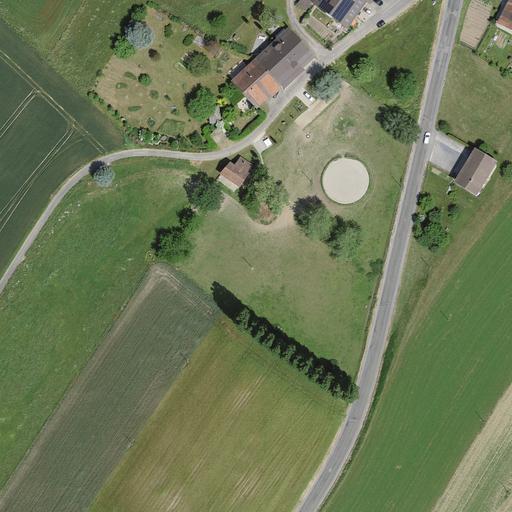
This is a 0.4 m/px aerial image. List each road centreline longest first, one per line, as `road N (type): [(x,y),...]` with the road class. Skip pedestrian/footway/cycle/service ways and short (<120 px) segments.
road 1 (tertiary): [(302,511),(328,474),(358,394),(455,0)]
road 2 (unclassified): [(207,156),(117,153),(86,166),(0,287)]
road 3 (residential): [(207,156),(245,142),(327,58),(403,0)]
